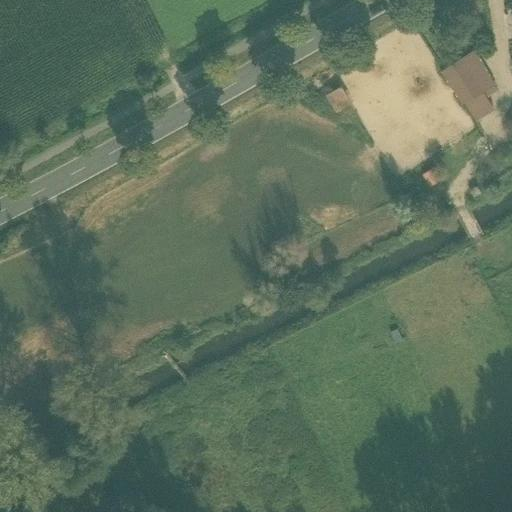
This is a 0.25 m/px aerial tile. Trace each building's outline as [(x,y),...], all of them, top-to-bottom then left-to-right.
[(473,52),(461,59),(476,82),(482,78),(489,89),(483,93),(485,97),(496,90),(473,52)] [(461,59),(441,71),(462,106),(464,105),(473,119),(491,108),(485,97),(483,93),(489,89),(482,78),(476,82),(461,59)] [(351,122),(334,92),(316,103),(333,133),(351,122)] [(441,183),(434,170),(424,177),(431,189),(441,183)] [(475,188),(470,191),(474,197),(479,193),(475,188)]
